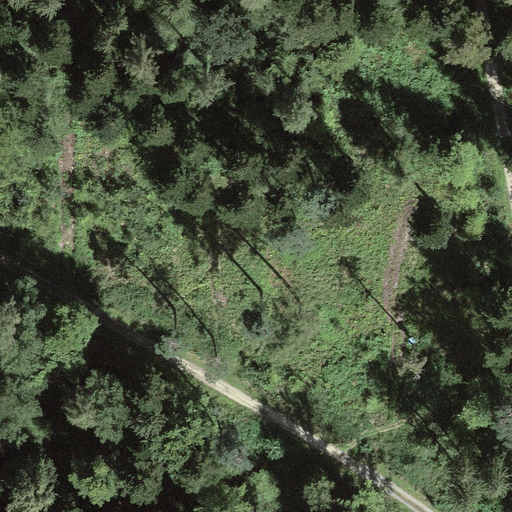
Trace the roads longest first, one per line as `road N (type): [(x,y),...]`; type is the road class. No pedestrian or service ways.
road 1 (track): [(438,511),(333,430),(0,241)]
road 2 (track): [(481,0),(511,142)]
